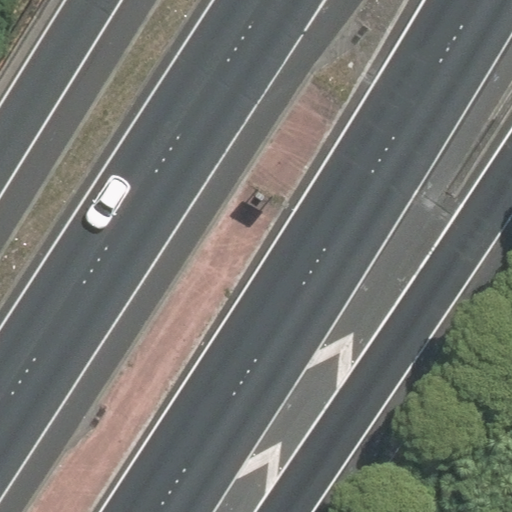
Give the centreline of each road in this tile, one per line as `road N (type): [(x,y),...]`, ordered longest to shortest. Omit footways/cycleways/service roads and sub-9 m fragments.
road 1 (motorway): [(480,0),(156,511)]
road 2 (motorway): [(268,0),(0,413)]
road 3 (motorway): [(511,170),(285,511)]
road 4 (motorway): [(95,0),(0,154)]
